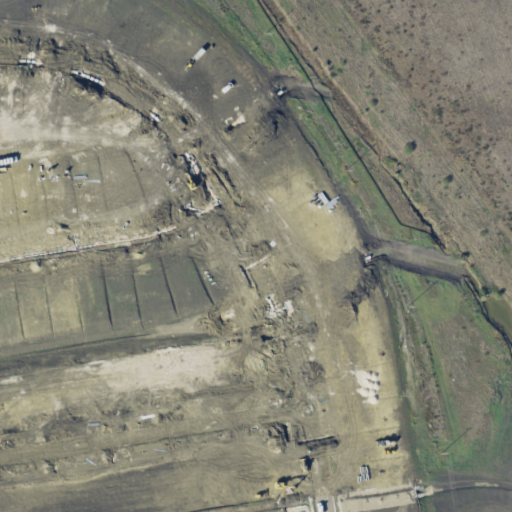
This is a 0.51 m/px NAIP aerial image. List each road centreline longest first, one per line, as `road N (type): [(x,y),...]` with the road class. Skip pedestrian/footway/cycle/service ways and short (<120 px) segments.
road 1 (residential): [(0,54),(62,63),(115,85),(191,153),(287,334),(327,511)]
road 2 (residential): [(0,459),(308,409)]
road 3 (residential): [(0,256),(160,229),(219,197)]
